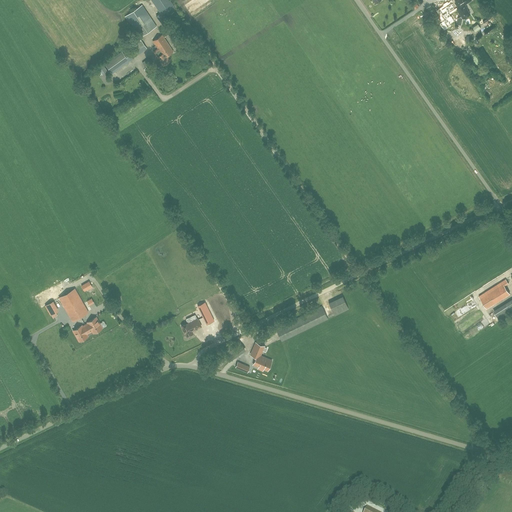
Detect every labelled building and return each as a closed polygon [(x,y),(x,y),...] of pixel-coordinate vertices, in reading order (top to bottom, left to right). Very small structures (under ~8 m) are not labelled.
[(471,0),(459,0),(455,3),(459,8),(457,10),(460,13),(462,16),(459,18),(458,18),(457,23),(456,24),(458,24),(461,25),(462,19),(463,18),(464,18),(470,14),(467,9),(467,8),(465,5),(471,0)] [(451,4),(439,11),(443,16),(444,15),(446,19),(445,20),(440,23),(444,30),(451,26),(455,23),(454,21),(451,16),(450,16),(448,13),(454,8),(451,4)] [(139,38),(156,27),(142,5),(125,17),(139,38)] [(175,30),(162,14),(161,14),(160,13),(156,16),(170,33),(172,32),(175,35),(177,33),(175,30)] [(492,19),(485,23),(487,28),(494,24),(492,19)] [(167,56),(174,52),(162,35),(153,41),(162,54),(157,57),(163,66),(170,61),(167,56)] [(123,53),(122,51),(104,64),(111,73),(147,48),(141,41),(123,53)] [(487,308),(497,301),(510,294),(505,286),(508,283),(506,279),(479,296),(487,308)] [(92,287),(89,282),(81,286),(84,291),(92,287)] [(59,298),(73,322),(89,313),(75,289),(59,298)] [(343,296),(333,301),(329,303),(335,315),(349,309),(343,296)] [(498,319),(511,309),(511,299),(493,311),(498,319)] [(198,306),(204,319),(212,316),(205,302),(198,306)] [(56,313),(51,303),(44,307),(50,316),(52,315),(53,318),(57,315),(56,313)] [(462,309),(464,313),(477,307),(475,303),(462,309)] [(282,341),(328,319),(322,307),(276,329),(282,341)] [(475,315),(466,322),(469,327),(479,319),(475,315)] [(87,335),(93,332),(94,333),(103,328),(96,317),(87,323),(88,323),(90,327),(85,330),(87,335)] [(193,333),(192,331),(201,327),(197,319),(188,323),(181,326),(186,337),(189,335),(190,335),(192,335),(192,334),(193,333)] [(90,327),(88,323),(83,326),(82,326),(73,331),(79,342),(88,336),(87,335),(85,330),(90,327)] [(470,332),(474,336),(480,331),(477,327),(470,332)] [(231,347),(236,354),(244,348),(239,341),(231,347)] [(259,367),(263,369),(268,371),(272,361),(260,356),(264,346),(256,343),(251,355),(256,357),(253,365),(259,367)] [(247,372),(249,367),(238,362),(236,367),(247,372)]
